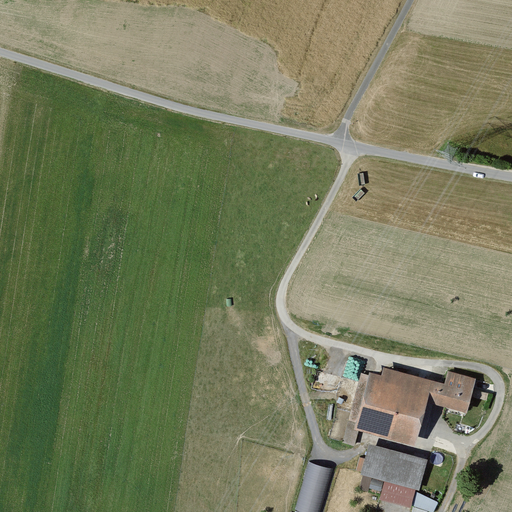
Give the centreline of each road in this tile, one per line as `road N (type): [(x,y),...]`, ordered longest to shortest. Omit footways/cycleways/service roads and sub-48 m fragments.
road 1 (unclassified): [(511,177),(208,114),(0,51)]
road 2 (track): [(353,146),(285,282),(283,315),(332,344),(488,369),(500,400),(485,429),(462,440),(461,463)]
road 3 (track): [(340,143),(410,0)]
